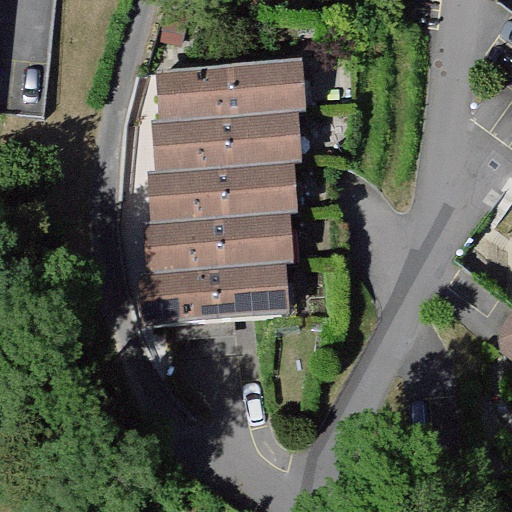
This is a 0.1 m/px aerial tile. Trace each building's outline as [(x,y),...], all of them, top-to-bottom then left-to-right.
[(174,135),(316,122),(326,121),(323,74),(170,85),(174,135)] [(170,185),(311,173),(320,172),(316,122),(174,135),(166,136),(170,185)] [(311,173),(170,185),(162,186),(166,236),(307,224),(314,223),(311,173)] [(161,287),(302,276),(311,275),(307,224),(166,236),(157,237),(161,287)] [(302,276),(161,287),(153,288),(156,336),(306,325),(302,276)]
